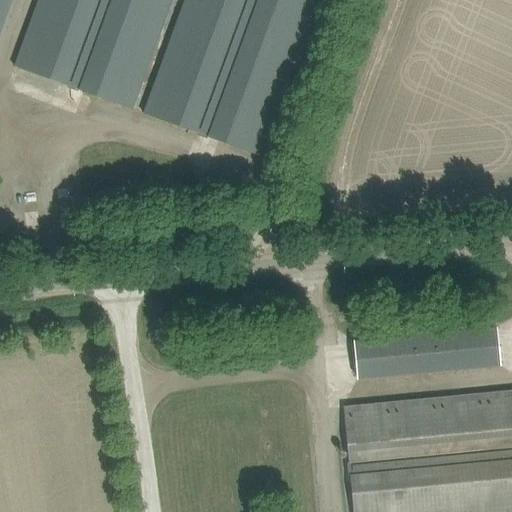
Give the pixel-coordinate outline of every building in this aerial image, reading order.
[(0,0),(0,31),(11,0),(0,0)] [(91,96),(92,94),(132,109),(171,0),(39,0),(21,47),(14,66),(84,91),(84,93),(91,96)] [(184,0),(150,94),(143,113),(261,156),(317,0),(184,0)] [(497,326),(354,340),(358,380),(501,366),(497,326)] [(353,511),(511,511),(511,389),(344,406),(346,426),(353,511)]
